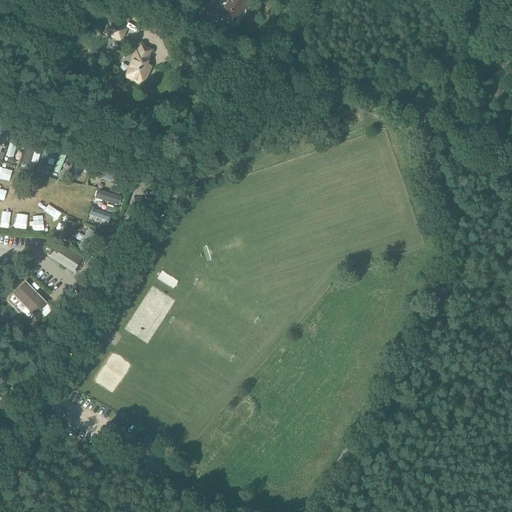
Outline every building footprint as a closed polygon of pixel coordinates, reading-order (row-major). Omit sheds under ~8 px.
[(209,17),(219,0),(205,0),(199,11),(209,17)] [(235,22),(247,3),(241,0),(229,0),(221,14),(235,22)] [(122,43),(128,28),(109,19),(102,34),(122,43)] [(206,32),(206,33),(210,35),(211,34),(214,27),(214,25),(209,23),(209,25),(206,32)] [(149,57),(152,50),(140,45),(138,51),(136,50),(123,78),(143,87),(152,67),(147,65),(150,57),(149,57)] [(13,137),(8,153),(13,155),(18,138),(13,137)] [(28,141),(22,164),(30,166),(36,144),(28,141)] [(45,148),(38,167),(44,170),(51,151),(45,148)] [(61,153),(53,171),(59,174),(66,155),(61,153)] [(76,161),(69,177),(75,179),(82,163),(76,161)] [(122,188),(126,174),(127,170),(105,165),(104,166),(102,173),(115,176),(113,185),(122,188)] [(119,206),(121,198),(98,191),(95,199),(119,206)] [(92,209),(90,216),(109,222),(111,215),(92,209)] [(69,223),(61,239),(68,242),(75,226),(69,223)] [(88,229),(77,250),(84,253),(95,233),(88,229)] [(56,243),(47,257),(73,273),(82,259),(56,243)] [(34,317),(47,304),(25,282),(12,295),(34,317)]
